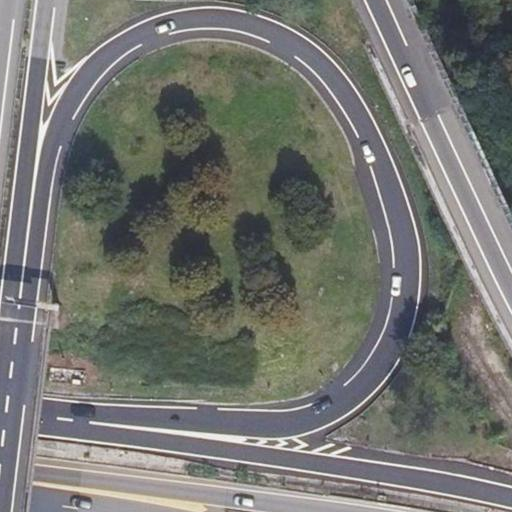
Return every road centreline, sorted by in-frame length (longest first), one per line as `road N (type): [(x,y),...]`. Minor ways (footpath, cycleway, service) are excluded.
road 1 (trunk): [(15,320),(56,127),(114,49),(179,19),(239,20),(293,42),(347,96),(388,181),(405,258),(398,321),(367,379),(312,417),(248,425),(88,423)]
road 2 (primary): [(511,498),(88,423)]
road 3 (motorway): [(339,511),(39,476),(0,491)]
road 4 (trunk): [(511,300),(370,0)]
road 5 (trunk): [(15,320),(43,0)]
road 6 (trunk): [(0,440),(15,320)]
